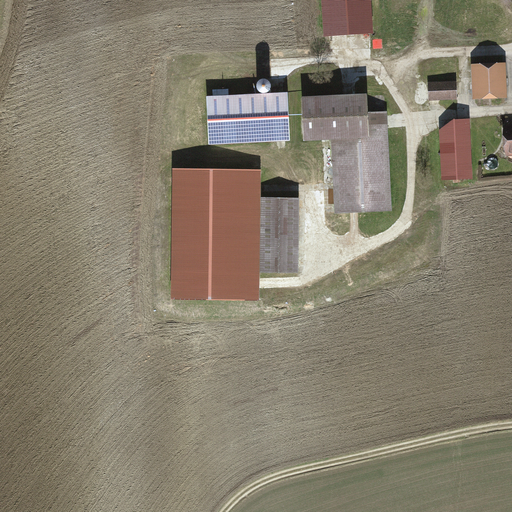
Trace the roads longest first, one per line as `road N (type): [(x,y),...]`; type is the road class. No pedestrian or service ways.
road 1 (track): [(511,426),(267,477),(226,511)]
road 2 (unknown): [(319,231),(388,229),(407,217),(417,120),(428,101),(511,95)]
